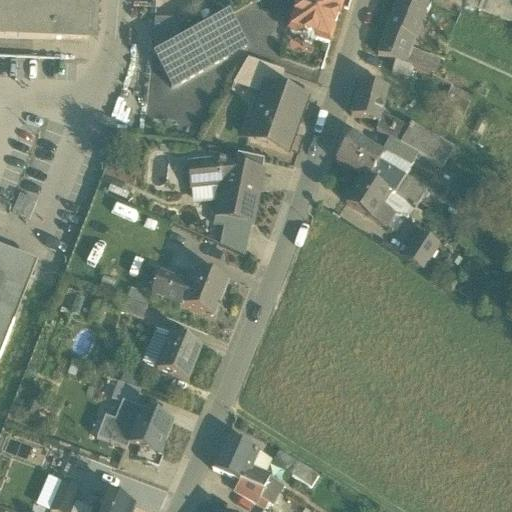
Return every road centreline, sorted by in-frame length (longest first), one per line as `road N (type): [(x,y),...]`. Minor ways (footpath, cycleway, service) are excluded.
road 1 (unclassified): [(177,511),(321,149),(362,0)]
road 2 (track): [(225,405),(390,511)]
